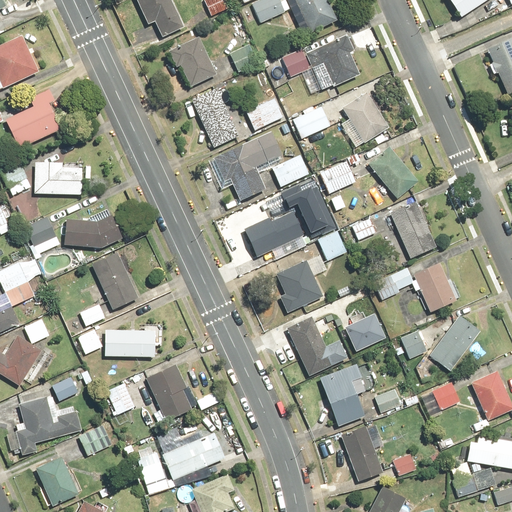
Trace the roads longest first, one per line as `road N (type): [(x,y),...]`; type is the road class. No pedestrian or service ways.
road 1 (tertiary): [(73,0),(277,438),(296,511)]
road 2 (residential): [(390,0),(511,271)]
